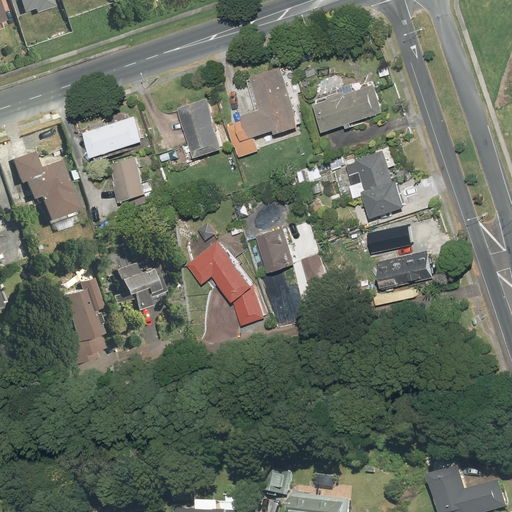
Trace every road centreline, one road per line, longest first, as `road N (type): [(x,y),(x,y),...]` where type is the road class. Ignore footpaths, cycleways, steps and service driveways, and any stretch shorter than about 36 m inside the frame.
road 1 (unknown): [(82,378),(334,318),(503,254)]
road 2 (secondary): [(0,108),(324,0)]
road 3 (tertiary): [(501,249),(462,212),(393,0)]
road 4 (tertiary): [(438,0),(505,204),(501,249)]
